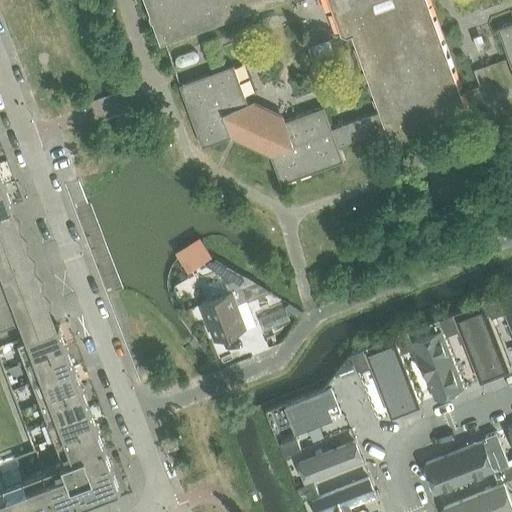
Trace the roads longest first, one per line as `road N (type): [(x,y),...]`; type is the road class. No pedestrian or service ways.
road 1 (residential): [(133,422),(0,73)]
road 2 (residential): [(133,422),(277,363),(309,317)]
road 3 (residential): [(413,511),(395,463),(405,437),(511,396)]
